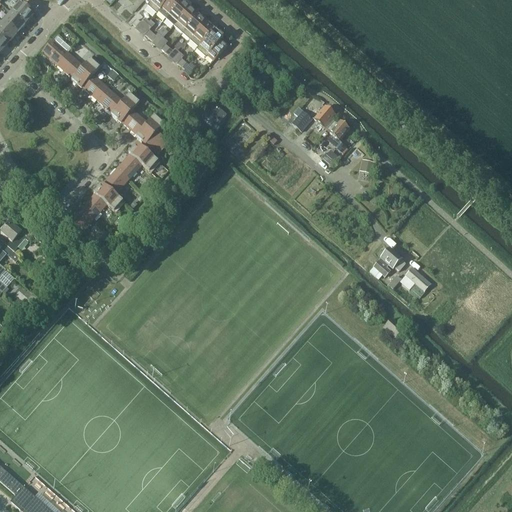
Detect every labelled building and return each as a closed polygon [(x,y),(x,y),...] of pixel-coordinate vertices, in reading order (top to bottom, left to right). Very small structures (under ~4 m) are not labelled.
[(145,0),(144,1),(148,5),(147,7),(156,15),(168,0),(145,0)] [(177,0),(168,0),(156,15),(161,10),(169,16),(165,20),(181,3),(177,0)] [(181,3),(165,20),(173,27),(180,20),(189,10),(181,3)] [(20,5),(11,15),(25,27),(34,17),(20,5)] [(189,10),(180,20),(173,27),(181,34),(197,17),(189,10)] [(11,15),(3,24),(17,36),(25,27),(11,15)] [(197,17),(181,34),(190,42),(205,24),(197,17)] [(3,24),(0,27),(0,38),(9,46),(17,36),(3,24)] [(205,24),(190,42),(198,49),(196,51),(213,31),(205,24)] [(214,32),(213,31),(196,51),(206,59),(207,57),(213,62),(227,46),(221,41),(223,40),(219,37),(220,36),(214,31),(214,32)] [(156,38),(152,35),(148,40),(152,43),(156,38)] [(0,38),(0,54),(0,55),(9,46),(0,38)] [(56,67),(67,54),(52,41),(41,53),(56,67)] [(169,49),(164,54),(168,57),(172,52),(169,49)] [(83,68),(67,54),(56,67),(72,80),(83,68)] [(82,89),(93,77),(99,69),(89,61),(83,68),(72,80),(71,81),(77,87),(81,91),(82,89)] [(189,67),(185,63),(180,68),(184,72),(189,67)] [(108,90),(93,77),(82,89),(97,102),(108,90)] [(122,103),(108,90),(97,102),(112,115),(122,103)] [(122,124),(133,112),(139,104),(129,95),(122,103),(112,115),(111,116),(121,125),(122,124)] [(217,108),(211,115),(221,124),(227,117),(217,108)] [(314,121),(323,129),(326,132),(331,127),(328,124),(334,117),(325,108),(314,121)] [(147,124),(133,112),(122,124),(136,137),(147,124)] [(301,133),(311,121),(302,114),(292,125),(301,133)] [(157,133),(164,126),(153,117),(147,125),(147,124),(136,137),(135,138),(145,147),(146,146),(157,133)] [(340,123),(334,129),(331,127),(326,132),(329,134),(332,137),(328,141),(332,144),(335,140),(339,143),(349,131),(340,123)] [(168,143),(157,133),(146,146),(157,155),(168,143)] [(128,155),(129,156),(142,167),(149,173),(158,163),(137,145),(131,151),(128,155)] [(345,149),(341,146),(336,151),(341,155),(345,149)] [(142,167),(129,156),(121,166),(116,171),(128,182),(133,177),(142,167)] [(363,159),(361,171),(373,174),(376,162),(363,159)] [(116,171),(112,176),(103,186),(115,196),(124,187),(128,182),(116,171)] [(115,196),(103,186),(102,185),(93,195),(94,196),(106,207),(114,213),(123,203),(115,197),(115,196)] [(147,186),(142,192),(146,196),(151,190),(147,186)] [(106,207),(94,196),(85,206),(81,211),(93,222),(97,217),(106,207)] [(81,211),(76,216),(67,226),(73,231),(80,237),(88,227),(93,222),(81,211)] [(0,234),(10,243),(6,247),(14,254),(25,241),(27,243),(33,237),(23,228),(19,233),(9,224),(0,234)] [(108,237),(104,233),(95,243),(100,247),(108,237)] [(20,259),(14,254),(6,247),(2,252),(16,264),(20,259)] [(389,250),(380,260),(378,263),(373,269),(385,279),(390,273),(386,270),(389,267),(392,270),(393,268),(396,270),(398,268),(401,270),(405,266),(399,262),(400,261),(389,250)] [(424,294),(431,286),(412,269),(405,277),(424,294)] [(393,290),(401,280),(395,276),(387,286),(393,290)] [(395,338),(403,329),(392,318),(383,327),(395,338)] [(50,511),(24,489),(0,467),(0,482),(16,497),(10,504),(19,511),(50,511)]
